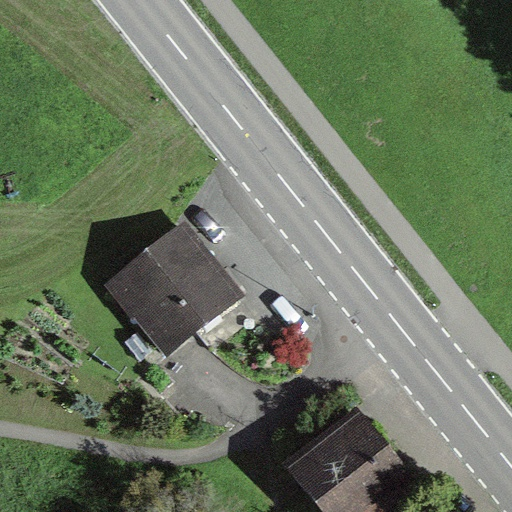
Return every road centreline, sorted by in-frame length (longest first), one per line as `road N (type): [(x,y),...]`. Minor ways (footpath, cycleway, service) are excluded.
road 1 (secondary): [(511,463),(138,0)]
road 2 (track): [(0,429),(175,461),(200,458),(244,442),(377,350),(472,321)]
